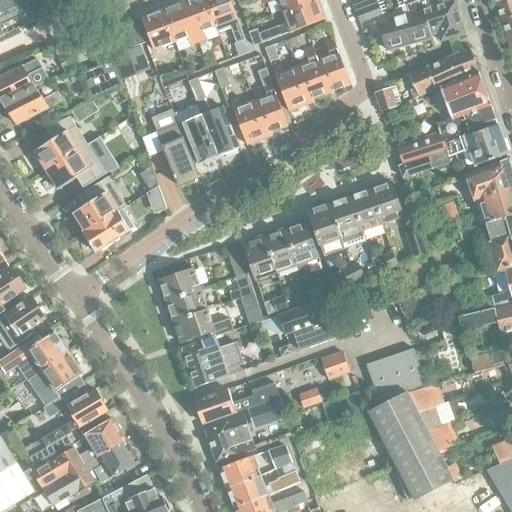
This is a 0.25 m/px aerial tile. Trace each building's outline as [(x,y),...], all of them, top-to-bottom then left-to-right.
[(0,0),(0,13),(25,2),(24,0),(0,0)] [(34,21),(46,16),(41,0),(29,0),(25,2),(0,13),(0,36),(4,35),(4,34),(3,34),(0,26),(0,24),(29,12),(34,21)] [(205,0),(184,0),(182,1),(198,42),(201,50),(205,48),(203,40),(206,39),(203,31),(215,27),(205,0)] [(205,0),(215,27),(228,22),(236,43),(245,40),(229,0),(205,0)] [(271,0),(274,0),(279,11),(309,0),(262,0),(264,3),(271,0)] [(309,0),(279,11),(284,24),(277,26),(280,36),(326,19),(321,8),(317,6),(315,0),(309,0)] [(350,0),(355,11),(377,3),(376,0),(350,0)] [(386,50),(431,37),(430,35),(438,32),(440,41),(466,34),(455,0),(454,0),(444,3),(442,0),(420,0),(405,5),(406,5),(408,13),(379,22),(386,50)] [(511,0),(497,6),(511,51),(511,0)] [(161,9),(174,42),(186,38),(189,46),(198,42),(182,1),(161,9)] [(355,11),(359,23),(382,14),(377,3),(355,11)] [(161,9),(135,18),(125,22),(134,46),(149,40),(152,50),(174,42),(161,9)] [(113,27),(121,50),(134,46),(125,22),(113,27)] [(91,101),(122,86),(119,80),(110,56),(110,55),(102,31),(100,27),(85,32),(98,66),(80,73),(91,101)] [(110,55),(121,50),(113,27),(102,31),(110,55)] [(254,46),(262,43),(257,29),(249,32),(254,46)] [(295,37),(287,40),(290,49),(298,46),(295,37)] [(350,85),(333,38),(324,42),(328,53),(317,57),(330,92),(350,85)] [(269,61),(270,61),(278,58),(273,45),(264,48),(269,61)] [(134,46),(121,50),(110,55),(119,80),(143,71),(134,46)] [(308,60),(296,65),(309,100),(330,92),(317,57),(313,46),(304,49),(308,60)] [(418,97),(440,90),(439,87),(479,72),(470,49),(427,67),(410,74),(418,97)] [(35,59),(22,66),(0,76),(0,99),(3,104),(36,86),(28,74),(42,68),(37,59),(35,59)] [(67,71),(76,66),(71,59),(62,64),(67,71)] [(281,63),(272,66),(289,111),(299,107),(301,103),(308,100),(309,103),(310,103),(309,100),(296,65),(283,70),(281,63)] [(230,85),(224,68),(214,71),(221,88),(230,85)] [(254,98),(268,133),(288,126),(270,79),(266,68),(256,72),(265,94),(254,98)] [(71,83),(79,78),(75,71),(67,75),(71,83)] [(491,105),(479,72),(439,87),(440,90),(453,120),(491,105)] [(188,81),(198,106),(219,156),(238,148),(222,107),(211,111),(197,78),(188,81)] [(171,84),(169,85),(167,89),(169,94),(174,96),(178,94),(180,90),(178,85),(174,83),(171,84)] [(36,86),(3,104),(16,125),(62,100),(58,91),(43,98),(36,86)] [(396,107),(390,88),(375,93),(381,112),(396,107)] [(267,134),(268,133),(254,98),(241,103),(238,97),(230,101),(246,145),(257,141),(259,137),(266,134),(267,137),(268,137),(267,134)] [(199,164),(219,156),(198,106),(193,108),(191,112),(194,118),(182,123),(199,164)] [(70,116),(45,129),(52,140),(34,152),(35,153),(46,171),(87,144),(70,116)] [(177,123),(156,132),(178,185),(199,177),(177,123)] [(498,125),(465,137),(445,145),(449,156),(462,152),(466,164),(471,167),(508,154),(498,125)] [(136,157),(146,151),(139,142),(130,149),(136,157)] [(87,144),(46,171),(58,189),(57,189),(58,190),(76,178),(83,188),(106,174),(87,144)] [(476,202),(480,199),(511,187),(511,166),(509,158),(465,176),(475,203),(477,202),(476,202)] [(108,177),(85,191),(91,201),(73,213),(73,214),(74,214),(85,231),(84,232),(83,232),(82,232),(83,233),(126,206),(108,177)] [(391,183),(370,190),(379,215),(382,224),(403,217),(391,183)] [(158,186),(146,194),(154,214),(167,209),(163,200),(161,195),(158,186)] [(511,187),(480,199),(486,223),(511,215),(511,187)] [(362,231),(382,224),(379,215),(370,190),(349,197),(365,242),(366,242),(362,231)] [(411,205),(430,199),(433,198),(431,190),(416,195),(417,198),(409,201),(411,205)] [(349,197),(329,204),(341,238),(344,249),(365,242),(349,197)] [(430,199),(411,205),(412,208),(419,205),(421,209),(432,205),(430,199)] [(422,213),(426,228),(427,230),(450,221),(458,243),(467,238),(454,201),(422,213)] [(329,204),(308,211),(320,245),(323,255),(334,252),(330,242),(341,238),(329,204)] [(95,253),(96,252),(107,245),(108,246),(119,239),(119,238),(129,231),(130,231),(118,212),(127,207),(126,206),(83,233),(95,253)] [(487,242),(495,272),(511,266),(511,215),(486,223),(490,242),(487,242)] [(305,222),(284,230),(297,267),(318,260),(305,222)] [(284,230),(264,237),(277,274),(297,267),(284,230)] [(419,230),(408,234),(416,257),(426,253),(419,230)] [(256,281),(277,274),(264,237),(243,244),(256,281)] [(247,274),(237,247),(226,251),(236,278),(247,274)] [(389,269),(398,264),(392,251),(383,256),(389,269)] [(350,266),(357,281),(365,277),(358,263),(350,266)] [(341,271),(343,275),(332,280),(335,290),(347,284),(348,285),(357,281),(350,266),(341,271)] [(491,297),(494,309),(511,303),(511,266),(495,272),(496,273),(505,270),(509,292),(491,297)] [(11,267),(0,274),(0,304),(25,289),(11,267)] [(159,280),(166,300),(200,288),(193,268),(159,280)] [(239,289),(242,298),(254,293),(252,285),(239,289)] [(166,300),(173,321),(207,310),(200,288),(166,300)] [(306,293),(310,302),(323,298),(319,288),(306,293)] [(258,306),(254,293),(242,298),(246,310),(258,306)] [(295,297),(298,306),(310,302),(306,293),(295,297)] [(0,327),(8,322),(18,336),(45,319),(31,297),(0,318),(0,327)] [(277,313),(279,317),(285,337),(293,334),(299,351),(337,338),(330,319),(325,299),(323,299),(323,298),(310,302),(298,306),(277,313)] [(272,301),(263,304),(267,315),(276,312),(272,301)] [(511,303),(494,309),(459,318),(463,333),(486,328),(486,326),(497,323),(500,333),(511,330),(511,303)] [(173,321),(180,343),(214,331),(216,337),(233,332),(228,316),(211,322),(207,310),(173,321)] [(42,371),(69,353),(54,331),(39,342),(36,337),(9,356),(16,366),(18,365),(29,380),(42,371)] [(220,348),(216,337),(182,348),(196,387),(229,377),(226,369),(243,364),(235,343),(220,348)] [(289,346),(278,349),(281,357),(291,353),(289,346)] [(413,348),(398,354),(411,391),(426,384),(413,348)] [(342,352),(318,361),(325,381),(350,372),(342,352)] [(473,373),(507,364),(511,364),(509,359),(491,364),(487,352),(469,357),(473,373)] [(69,353),(42,371),(52,386),(37,396),(43,406),(58,396),(55,392),(83,373),(69,353)] [(398,354),(383,359),(396,397),(403,394),(408,392),(411,391),(398,354)] [(380,404),(396,397),(383,359),(366,365),(380,404)] [(233,404),(228,389),(195,401),(203,424),(274,399),(280,397),(275,382),(252,390),(254,396),(233,404)] [(19,450),(25,460),(66,436),(107,411),(94,389),(89,392),(84,383),(58,398),(63,406),(65,405),(74,418),(19,450)] [(422,388),(410,395),(419,413),(444,403),(439,383),(422,388)] [(359,390),(346,395),(352,412),(365,407),(359,390)] [(413,499),(413,501),(454,480),(439,450),(429,431),(419,413),(410,395),(408,392),(403,394),(380,406),(368,412),(395,464),(399,471),(395,473),(407,501),(413,499)] [(247,409),(254,428),(286,417),(280,398),(247,409)] [(444,403),(419,413),(429,431),(447,423),(456,420),(449,401),(444,403)] [(205,430),(216,461),(253,449),(242,417),(205,430)] [(73,447),(66,436),(25,460),(32,471),(42,489),(83,464),(125,440),(113,419),(85,435),(91,446),(78,455),(73,447)] [(447,423),(429,431),(439,450),(455,442),(447,423)] [(0,461),(12,454),(1,436),(0,436),(0,461)] [(125,440),(83,464),(42,489),(52,506),(94,482),(89,473),(94,470),(101,483),(138,461),(125,440)] [(275,470),(292,463),(285,444),(268,450),(275,470)] [(12,454),(0,461),(0,485),(23,472),(12,454)] [(219,469),(226,488),(260,475),(253,456),(219,469)] [(511,511),(511,458),(487,470),(511,511)] [(264,484),(260,475),(226,488),(234,507),(267,493),(268,495),(300,483),(296,471),(264,484)] [(23,472),(0,485),(0,511),(28,494),(34,491),(23,472)] [(146,475),(77,511),(75,511),(168,511),(169,509),(170,509),(166,500),(161,499),(161,498),(158,499),(154,489),(153,490),(146,475)] [(234,507),(235,511),(279,511),(291,508),(308,501),(302,487),(281,495),(283,500),(272,504),(268,495),(267,493),(234,507)] [(0,511),(23,511),(24,511),(20,505),(31,498),(28,494),(0,511)]
